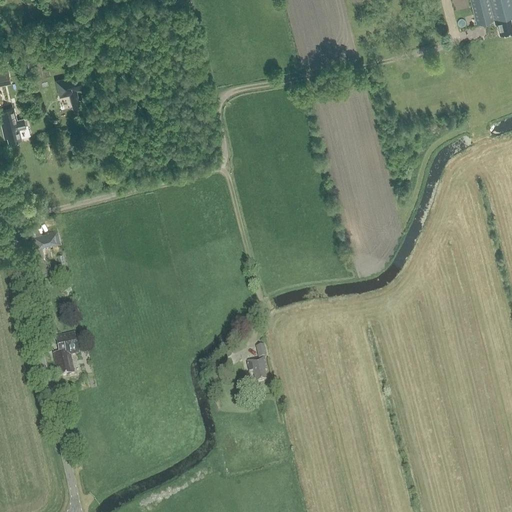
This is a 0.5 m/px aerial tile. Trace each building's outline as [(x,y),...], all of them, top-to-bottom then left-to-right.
[(511,0),(470,0),(477,24),(494,20),(496,25),(498,24),(500,35),(511,31),(511,0)] [(0,72),(0,86),(11,84),(8,71),(0,72)] [(55,81),(59,98),(77,94),(73,77),(55,81)] [(21,139),(19,130),(25,128),(23,119),(16,121),(13,109),(0,112),(0,120),(4,139),(7,138),(8,143),(21,139)] [(42,234),(33,236),(35,248),(43,247),(44,245),(50,243),(52,245),(59,243),(56,231),(48,233),(48,234),(42,235),(42,234)] [(75,339),(56,343),(59,353),(53,354),(56,367),(58,366),(60,377),(74,374),(69,352),(78,350),(75,339)] [(264,358),(265,358),(263,346),(256,347),(258,359),(247,361),(248,364),(247,365),(248,372),(253,371),(255,382),(267,380),(265,371),(267,371),(264,358)] [(213,373),(225,367),(222,360),(210,367),(213,373)]
